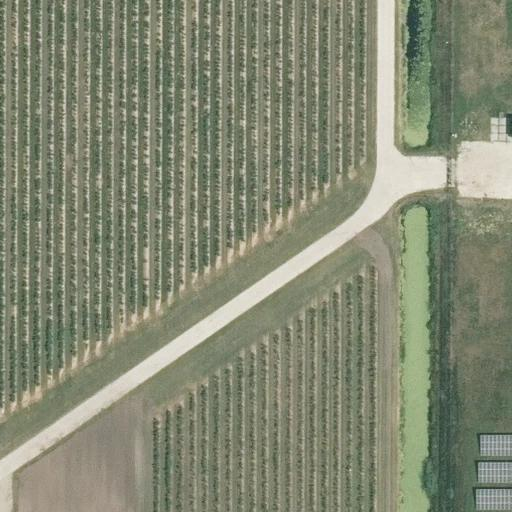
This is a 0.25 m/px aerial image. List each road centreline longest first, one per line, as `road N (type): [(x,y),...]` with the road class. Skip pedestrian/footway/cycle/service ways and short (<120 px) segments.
road 1 (track): [(511,157),(451,157),(391,185),(0,463)]
road 2 (unknown): [(391,0),(391,185)]
